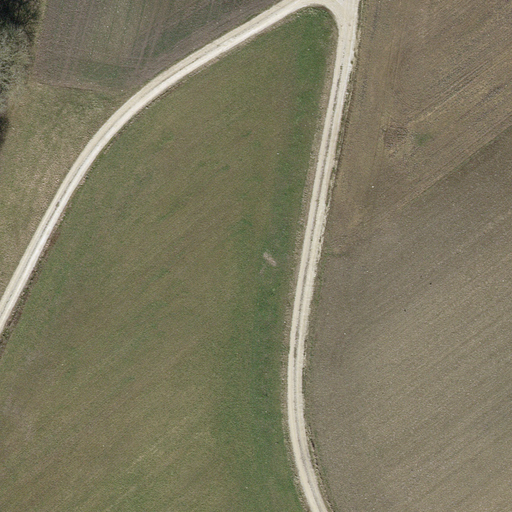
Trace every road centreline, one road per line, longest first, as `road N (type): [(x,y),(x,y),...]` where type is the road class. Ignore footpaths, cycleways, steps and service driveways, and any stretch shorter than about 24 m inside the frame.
road 1 (track): [(341,3),(292,397),(321,511)]
road 2 (track): [(288,0),(127,108),(0,302)]
